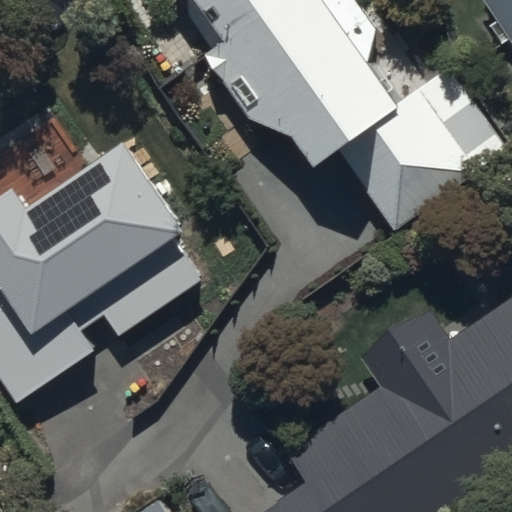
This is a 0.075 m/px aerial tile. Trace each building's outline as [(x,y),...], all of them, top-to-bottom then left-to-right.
[(212,0),(326,162),(345,149),(397,225),(511,148),(451,59),(406,90),(343,0),(212,0)] [(511,0),(490,0),(511,33),(511,0)] [(0,379),(16,403),(203,276),(176,236),(184,230),(124,143),(27,208),(13,187),(0,195),(0,379)] [(511,295),(470,323),(452,335),(432,305),(360,352),(380,383),(285,444),(310,482),(264,511),(432,511),(511,460),(511,295)] [(136,511),(173,511),(162,495),(136,511)]
